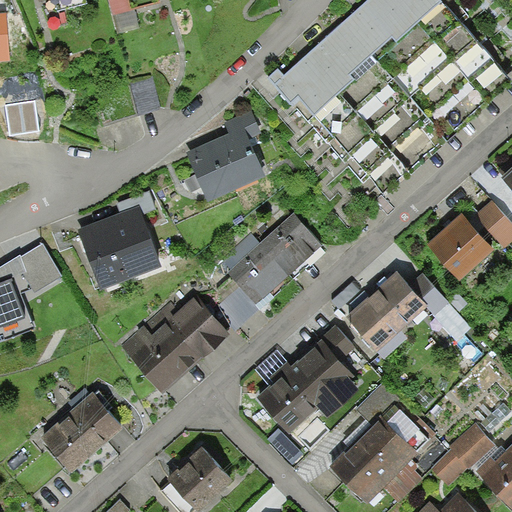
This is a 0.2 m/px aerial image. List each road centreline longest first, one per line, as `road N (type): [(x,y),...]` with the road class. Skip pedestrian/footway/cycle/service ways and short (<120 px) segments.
road 1 (residential): [(206,395),(511,115)]
road 2 (residential): [(65,194),(178,136),(269,58),(319,0)]
road 3 (residential): [(80,511),(206,395)]
road 4 (residential): [(206,395),(317,511)]
